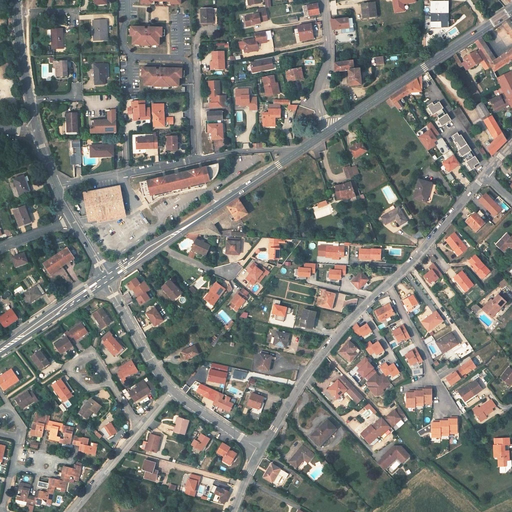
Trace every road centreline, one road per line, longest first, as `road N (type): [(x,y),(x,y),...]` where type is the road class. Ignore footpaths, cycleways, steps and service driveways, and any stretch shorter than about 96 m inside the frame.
road 1 (residential): [(193,160),(189,66),(124,52),(127,0)]
road 2 (secondary): [(511,9),(333,125)]
road 3 (residential): [(260,450),(363,309)]
road 4 (residential): [(388,283),(490,176)]
road 5 (residential): [(193,160),(55,186)]
road 6 (residential): [(323,0),(327,44),(311,99),(333,125)]
road 7 (secondary): [(215,207),(104,275)]
road 8 (secondary): [(0,355),(108,283)]
road 9 (secondary): [(104,275),(0,345)]
road 10 (residential): [(171,391),(108,283)]
